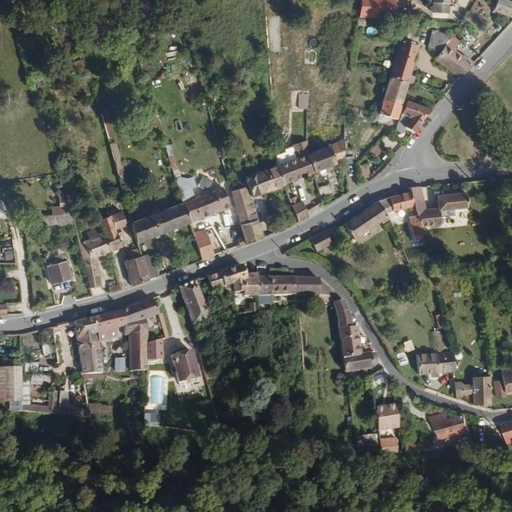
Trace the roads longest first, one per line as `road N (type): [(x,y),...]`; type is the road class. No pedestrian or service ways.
road 1 (residential): [(253,249),(324,275),(410,386),(492,417),(511,413)]
road 2 (track): [(0,482),(58,497),(276,511)]
road 3 (secondary): [(253,249),(81,310),(0,327)]
road 4 (secondary): [(413,177),(253,249)]
road 5 (tertiary): [(511,37),(422,136),(413,177)]
